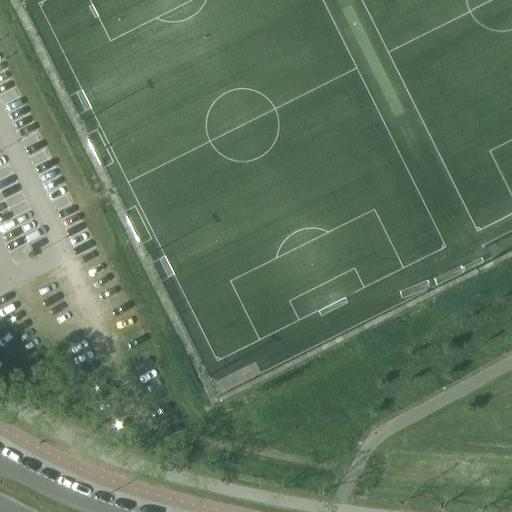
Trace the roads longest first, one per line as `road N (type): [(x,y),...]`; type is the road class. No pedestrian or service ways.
road 1 (unclassified): [(0,283),(62,253),(0,130)]
road 2 (secondary): [(110,511),(0,463)]
